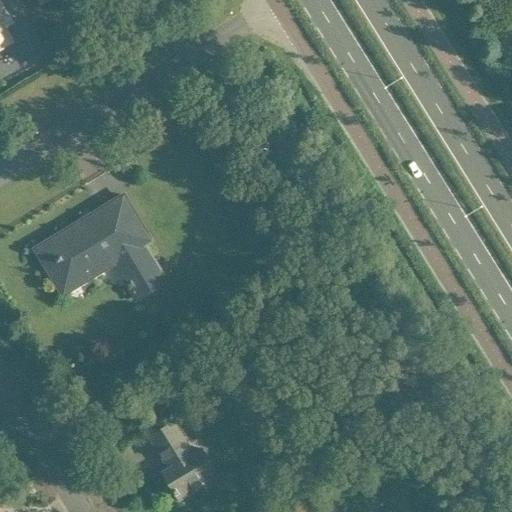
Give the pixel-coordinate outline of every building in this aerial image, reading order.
[(0,46),(11,40),(6,32),(15,27),(0,1),(0,46)] [(130,289),(131,288),(137,299),(167,281),(131,221),(138,217),(124,195),(95,213),(94,214),(94,215),(94,216),(95,218),(86,224),(85,221),(84,221),(83,220),(82,221),(47,242),(57,258),(46,265),(58,286),(76,275),(82,283),(114,264),(130,289)] [(207,293),(219,313),(231,306),(219,285),(207,293)] [(222,359),(211,366),(220,380),(231,373),(222,359)] [(180,500),(219,475),(203,448),(194,454),(174,422),(150,436),(170,468),(163,472),(180,500)] [(359,480),(356,486),(359,492),(365,493),(371,490),(374,485),(371,478),(366,477),(359,480)]
